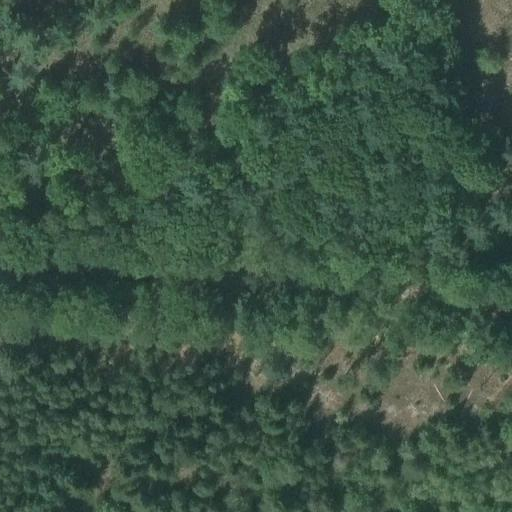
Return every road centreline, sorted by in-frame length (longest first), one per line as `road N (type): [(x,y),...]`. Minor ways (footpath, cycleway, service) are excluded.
road 1 (track): [(0,260),(511,304)]
road 2 (track): [(376,0),(282,58),(231,56),(194,21)]
